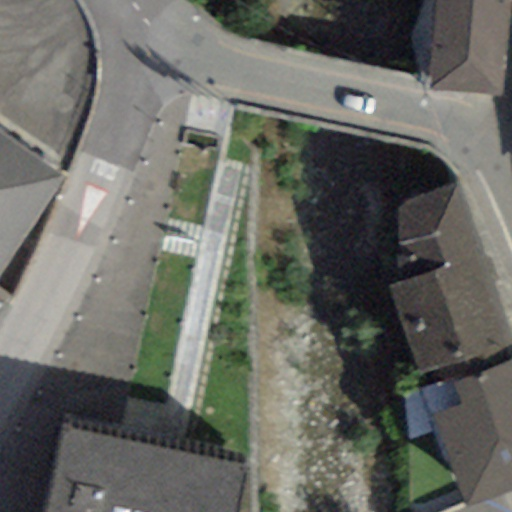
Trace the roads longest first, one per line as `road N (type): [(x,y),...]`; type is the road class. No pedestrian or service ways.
road 1 (residential): [(148,51),(0,381)]
road 2 (residential): [(148,51),(436,115)]
